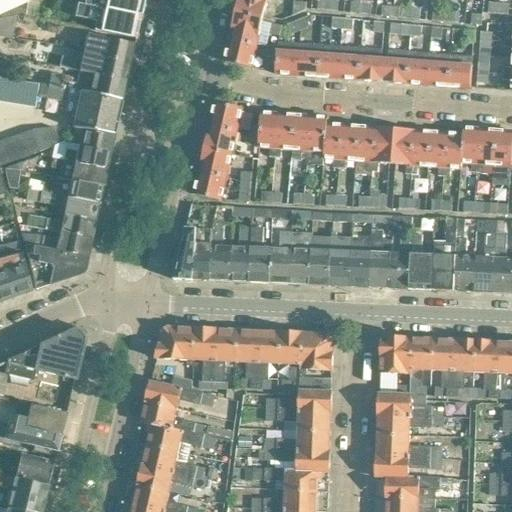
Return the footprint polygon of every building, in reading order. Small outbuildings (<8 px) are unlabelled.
[(0,0),(0,20),(18,15),(25,14),(27,2),(30,0),(0,0)] [(143,0),(78,0),(78,4),(75,17),(96,22),(95,29),(94,31),(135,40),(143,0)] [(263,17),(267,0),(238,0),(236,10),(263,17)] [(328,10),(329,0),(318,0),(318,9),(328,10)] [(339,11),(340,1),(333,0),(329,0),(328,10),(339,11)] [(354,0),(354,2),(352,2),(351,13),(362,14),(363,3),(363,0),(354,0)] [(427,20),(428,0),(421,0),(421,8),(412,8),(411,18),(427,20)] [(293,16),(307,9),(308,2),(294,1),(293,16)] [(499,14),(500,3),(490,2),(489,13),(499,14)] [(371,15),(372,4),(363,3),(362,14),(371,15)] [(509,15),(510,4),(500,3),(499,14),(509,15)] [(393,17),(395,7),(383,6),(382,16),(393,17)] [(411,18),(412,8),(395,7),(393,17),(411,18)] [(263,17),(236,10),(231,32),(232,32),(230,39),(257,46),(263,17)] [(448,22),(450,11),(434,10),(433,21),(448,22)] [(460,23),(461,12),(450,11),(448,22),(460,23)] [(482,25),(483,15),(473,14),(472,25),(482,25)] [(0,35),(12,37),(18,15),(0,20),(0,35)] [(311,26),(307,17),(307,16),(297,20),(302,30),(311,26)] [(343,29),(344,18),(334,17),(333,28),(343,29)] [(353,30),(354,19),(354,18),(344,18),(343,29),(353,30)] [(302,30),(297,20),(288,24),(292,34),(302,30)] [(384,33),(385,22),(375,21),(374,32),(384,33)] [(281,36),(283,26),(273,23),(271,33),(281,36)] [(412,36),(413,24),(392,23),(391,34),(412,36)] [(421,36),(422,26),(422,25),(413,24),(412,36),(421,36)] [(511,41),(511,24),(500,24),(500,31),(506,31),(506,41),(511,41)] [(442,39),(443,27),(433,27),(432,37),(442,39)] [(474,42),(475,31),(465,30),(464,41),(474,42)] [(491,45),(492,32),(482,32),(481,44),(491,45)] [(129,64),(134,45),(87,34),(83,53),(92,56),(129,64)] [(252,69),(257,46),(230,39),(225,63),(252,69)] [(297,76),(300,45),(280,44),(279,46),(278,64),(277,74),(297,76)] [(490,58),(491,45),(481,44),(480,57),(490,58)] [(278,58),(279,46),(268,45),(267,57),(278,58)] [(318,78),(321,47),(300,45),(297,76),(318,78)] [(339,79),(341,48),(321,47),(318,78),(339,79)] [(360,81),(362,50),(341,48),(339,79),(360,81)] [(387,83),(389,58),(383,58),(383,51),(362,50),(360,81),(387,83)] [(408,84),(410,53),(389,52),(389,58),(387,83),(408,84)] [(125,83),(129,64),(92,56),(83,53),(79,73),(84,74),(125,83)] [(429,86),(431,55),(410,53),(408,84),(429,86)] [(450,88),(452,57),(431,55),(429,86),(450,88)] [(75,71),(77,60),(62,56),(59,67),(75,71)] [(470,89),(473,58),(452,57),(450,88),(470,89)] [(489,70),(490,58),(480,57),(479,70),(489,70)] [(488,83),(489,70),(479,70),(478,83),(488,83)] [(37,83),(37,84),(43,86),(49,87),(48,90),(60,92),(63,82),(64,76),(51,73),(40,71),(37,83)] [(121,102),(125,83),(84,74),(79,73),(76,85),(81,86),(80,93),(121,102)] [(0,78),(0,102),(5,104),(9,80),(0,78)] [(9,80),(5,104),(15,105),(19,82),(9,80)] [(19,82),(15,105),(25,107),(29,84),(19,82)] [(114,136),(121,102),(80,93),(81,86),(76,85),(63,82),(60,92),(48,90),(49,87),(43,86),(39,85),(35,108),(43,110),(46,98),(65,102),(63,112),(75,115),(73,127),(76,128),(114,136)] [(29,84),(25,107),(35,108),(39,85),(29,84)] [(237,132),(242,109),(216,103),(210,126),(237,132)] [(275,156),(278,114),(263,113),(262,124),(261,135),(260,145),(260,148),(271,149),(270,156),(275,156)] [(292,151),(295,116),(278,114),(275,156),(281,157),(282,150),(292,151)] [(308,152),(311,117),(295,116),(292,151),(303,151),(303,159),(307,159),(308,152)] [(324,166),(325,160),(327,124),(328,118),(311,117),(308,152),(307,165),(324,166)] [(251,124),(250,134),(261,135),(262,124),(251,124)] [(341,168),(344,125),(327,124),(325,160),(334,160),(334,168),(341,168)] [(357,175),(357,170),(360,127),(344,125),(341,168),(340,174),(357,175)] [(232,155),(237,132),(210,126),(209,133),(208,133),(205,149),(232,155)] [(373,171),(377,128),(360,127),(357,170),(367,170),(364,191),(360,191),(359,207),(371,207),(372,190),(371,190),(373,171)] [(34,130),(33,130),(41,152),(49,149),(59,143),(54,128),(34,130)] [(110,154),(114,136),(76,128),(72,144),(79,145),(79,147),(110,154)] [(390,163),(392,129),(377,128),(373,171),(378,172),(379,163),(390,163)] [(478,172),(481,130),(464,128),(464,135),(462,164),(472,164),(471,172),(478,172)] [(412,174),(416,131),(392,129),(390,163),(407,165),(406,173),(412,174)] [(33,130),(22,134),(30,156),(41,152),(33,130)] [(496,166),(498,131),(481,130),(478,172),(483,172),(484,165),(494,166),(496,166)] [(429,167),(432,132),(416,131),(412,174),(417,174),(419,167),(429,167)] [(511,185),(511,171),(511,132),(498,131),(496,166),(494,166),(493,184),(511,185)] [(445,176),(448,134),(432,132),(429,167),(439,168),(439,175),(445,176)] [(22,134),(11,138),(19,160),(30,156),(22,134)] [(250,134),(249,144),(260,145),(261,135),(250,134)] [(462,164),(464,135),(448,134),(445,176),(450,176),(451,169),(462,170),(462,164)] [(11,138),(0,142),(8,164),(19,160),(11,138)] [(0,142),(0,166),(8,164),(0,142)] [(106,172),(110,154),(79,147),(78,151),(66,149),(64,160),(63,163),(106,172)] [(232,155),(205,149),(201,164),(202,164),(200,172),(226,178),(232,155)] [(63,163),(64,160),(53,158),(52,169),(60,170),(58,181),(70,183),(102,190),(106,172),(63,163)] [(4,168),(4,169),(20,171),(25,171),(27,160),(4,168)] [(17,188),(20,171),(4,169),(9,188),(17,188)] [(221,200),(226,178),(200,172),(195,194),(194,194),(194,195),(222,202),(222,200),(221,200)] [(251,187),(253,172),(242,172),(240,186),(251,187)] [(319,189),(318,176),(300,178),(301,191),(319,189)] [(98,207),(102,190),(70,183),(58,181),(57,184),(52,183),(44,184),(43,191),(28,189),(27,193),(55,198),(98,207)] [(250,201),(251,187),(240,186),(239,201),(250,201)] [(387,208),(387,198),(380,197),(380,191),(372,190),(371,207),(387,208)] [(272,203),(272,192),(262,192),(262,202),(272,203)] [(282,204),(282,193),(272,192),(272,203),(282,204)] [(98,207),(55,198),(27,193),(26,200),(64,207),(63,214),(64,214),(63,218),(95,224),(98,207)] [(304,204),(305,194),(294,193),(294,204),(304,204)] [(314,205),(315,194),(305,194),(304,204),(314,205)] [(337,195),(327,195),(326,205),(336,206),(337,195)] [(346,206),(347,196),(337,195),(336,206),(346,206)] [(410,209),(410,199),(400,198),(399,208),(410,209)] [(419,209),(420,199),(410,199),(410,209),(419,209)] [(442,211),(443,200),(432,200),(432,210),(442,211)] [(452,212),(452,201),(443,200),(442,211),(452,212)] [(475,213),(476,202),(465,202),(464,212),(475,213)] [(492,214),(493,203),(476,202),(475,213),(492,214)] [(507,215),(508,204),(493,203),(492,214),(507,215)] [(252,217),(252,208),(234,207),(233,215),(252,217)] [(273,218),(273,209),(252,208),(252,217),(273,218)] [(293,211),(273,209),(273,218),(292,219),(293,211)] [(312,220),(312,211),(293,211),(292,219),(312,220)] [(332,221),(332,213),(312,211),(312,220),(332,221)] [(350,222),(350,213),(332,213),(332,221),(350,222)] [(371,223),(371,215),(350,213),(350,222),(371,223)] [(95,224),(63,218),(55,216),(55,220),(28,214),(26,226),(60,232),(59,235),(91,242),(95,224)] [(371,215),(371,223),(382,224),(383,215),(371,215)] [(411,225),(412,217),(393,216),(392,224),(411,225)] [(454,292),(457,219),(446,219),(446,242),(435,242),(435,254),(430,254),(428,291),(454,292)] [(474,293),(475,256),(466,256),(467,238),(465,238),(465,220),(457,219),(454,292),(474,293)] [(188,220),(175,280),(193,281),(198,245),(196,245),(197,230),(203,230),(204,222),(188,220)] [(213,231),(212,282),(231,283),(232,246),(223,246),(225,224),(214,223),(212,231),(213,231)] [(475,256),(474,293),(493,294),(496,233),(497,233),(497,224),(487,224),(487,232),(485,232),(485,257),(475,256)] [(249,283),(252,228),(241,227),(239,247),(232,246),(231,283),(249,283)] [(269,284),(271,248),(263,247),(264,228),(252,228),(249,283),(269,284)] [(213,231),(212,231),(203,230),(197,230),(196,245),(198,245),(193,281),(212,282),(213,231)] [(390,290),(391,253),(392,240),(383,240),(383,230),(373,230),(372,242),(370,242),(368,289),(390,290)] [(289,285),(291,232),(281,232),(280,248),(271,248),(269,284),(289,285)] [(311,236),(312,236),(313,233),(291,232),(289,285),(309,286),(311,236)] [(347,288),(350,237),(337,237),(337,233),(332,232),(332,237),(331,237),(329,287),(347,288)] [(496,233),(493,294),(511,294),(511,257),(506,257),(507,233),(497,233),(496,233)] [(91,242),(59,235),(58,239),(35,234),(22,234),(25,247),(87,261),(91,242)] [(428,291),(430,254),(422,254),(423,235),(411,235),(411,237),(409,290),(428,291)] [(331,237),(312,236),(311,236),(309,286),(329,287),(331,237)] [(368,289),(370,242),(352,241),(353,238),(350,237),(347,288),(368,289)] [(409,290),(411,237),(401,237),(400,253),(391,253),(390,290),(409,290)] [(32,293),(24,264),(19,241),(0,246),(0,248),(0,251),(0,257),(5,273),(7,273),(14,299),(32,293)] [(85,271),(87,261),(25,247),(35,290),(82,274),(85,271)] [(0,304),(14,299),(7,273),(5,273),(0,257),(0,251),(0,248),(0,304)] [(79,362),(81,354),(86,334),(79,328),(77,329),(59,337),(36,348),(31,350),(6,362),(7,364),(5,374),(33,380),(35,370),(74,380),(78,363),(79,364),(79,362)] [(194,360),(195,330),(169,328),(168,328),(163,332),(163,333),(161,343),(160,345),(156,360),(188,360),(188,365),(194,365),(194,360)] [(214,389),(217,330),(195,330),(194,360),(203,361),(203,381),(199,381),(199,388),(214,389)] [(237,362),(238,331),(217,330),(214,389),(228,390),(228,382),(225,382),(226,362),(237,362)] [(258,389),(260,332),(238,331),(237,362),(247,362),(246,378),(243,378),(243,388),(258,389)] [(280,364),(282,333),(260,332),(258,389),(271,390),(272,379),(268,379),(269,363),(280,364)] [(301,382),(304,334),(282,333),(280,364),(290,365),(289,379),(289,382),(301,382)] [(333,371),(334,348),(334,340),(329,335),(304,334),(301,382),(301,385),(301,391),(332,392),(332,378),(307,377),(307,371),(333,371)] [(411,376),(413,339),(387,338),(381,343),(380,373),(380,375),(411,376)] [(411,376),(411,395),(412,395),(412,396),(427,396),(427,386),(422,386),(423,370),(433,371),(434,340),(413,339),(411,376)] [(453,397),(455,340),(434,340),(433,371),(443,371),(442,387),(436,387),(435,396),(453,397)] [(475,372),(476,341),(455,340),(453,397),(474,398),(474,388),(464,388),(465,372),(475,372)] [(495,399),(497,342),(476,341),(475,372),(485,373),(484,388),(474,388),(474,398),(495,399)] [(511,374),(511,342),(497,342),(495,399),(511,400),(511,392),(511,389),(507,390),(507,374),(511,374)] [(175,377),(172,387),(190,392),(193,381),(175,377)] [(284,390),(299,391),(301,391),(301,385),(301,382),(289,382),(289,379),(282,379),(282,390),(284,390)] [(200,405),(203,395),(190,392),(172,387),(152,383),(151,382),(147,402),(178,410),(180,401),(200,405)] [(332,413),(333,392),(332,392),(301,391),(299,391),(299,400),(280,399),(280,411),(331,413),(332,413)] [(412,396),(412,395),(411,395),(380,394),(379,394),(379,416),(432,417),(432,406),(412,405),(412,396)] [(203,395),(200,405),(212,408),(215,397),(210,396),(203,395)] [(267,398),(266,411),(280,411),(280,399),(267,398)] [(12,427),(11,433),(23,436),(25,429),(60,438),(66,414),(17,402),(11,427),(12,427)] [(197,423),(176,418),(178,410),(147,402),(146,403),(147,403),(142,424),(149,425),(194,436),(197,423)] [(432,406),(432,417),(443,418),(443,406),(432,406)] [(511,409),(503,409),(503,423),(511,422),(511,409)] [(266,411),(266,420),(279,421),(280,411),(266,411)] [(330,433),(331,413),(280,411),(279,421),(298,421),(298,432),(330,433)] [(431,427),(432,417),(379,416),(378,437),(410,438),(411,427),(431,427)] [(432,417),(431,427),(443,427),(443,418),(432,417)] [(511,422),(503,423),(503,432),(511,432),(511,422)] [(197,423),(194,436),(205,438),(206,437),(206,435),(208,426),(197,423)] [(56,452),(60,438),(25,429),(23,436),(11,433),(12,427),(11,427),(0,424),(0,443),(1,444),(8,446),(9,441),(56,452)] [(205,438),(194,436),(149,425),(147,433),(151,434),(148,446),(179,453),(182,442),(203,447),(205,438)] [(233,432),(208,426),(206,435),(231,441),(233,432)] [(330,453),(330,433),(298,432),(298,440),(278,439),(278,452),(330,453)] [(205,438),(203,447),(214,449),(216,440),(206,437),(205,438)] [(410,446),(410,438),(378,437),(378,456),(377,456),(377,458),(431,459),(431,447),(410,446)] [(265,439),(265,451),(278,452),(278,439),(265,439)] [(177,461),(179,453),(148,446),(144,466),(143,466),(195,478),(198,466),(177,461)] [(443,447),(431,447),(431,459),(443,460),(443,447)] [(265,451),(264,460),(277,461),(278,452),(265,451)] [(330,474),(330,453),(278,452),(277,461),(285,461),(284,469),(284,472),(322,473),(330,474)] [(511,452),(502,452),(502,464),(511,464),(511,452)] [(54,463),(20,455),(14,478),(48,487),(54,463)] [(431,468),(431,459),(377,458),(376,479),(387,479),(409,480),(409,476),(410,468),(431,468)] [(443,460),(431,459),(431,468),(443,468),(443,460)] [(195,478),(143,466),(139,486),(170,493),(173,482),(193,487),(195,478)] [(210,469),(198,466),(195,478),(207,481),(210,469)] [(253,468),(252,480),(267,480),(267,469),(253,468)] [(322,481),(322,473),(284,472),(284,469),(267,469),(267,480),(285,481),(285,489),(285,492),(317,493),(318,481),(322,481)] [(502,473),(490,473),(490,486),(502,486),(502,473)] [(511,486),(511,473),(502,473),(502,486),(511,486)] [(14,511),(41,511),(48,487),(14,478),(0,474),(0,486),(11,490),(6,510),(14,511)] [(441,489),(441,478),(409,476),(409,480),(387,479),(386,499),(387,499),(420,500),(420,489),(441,489)] [(207,481),(195,478),(193,487),(205,489),(207,481)] [(441,478),(441,489),(453,490),(453,478),(441,478)] [(168,501),(170,493),(139,486),(139,487),(134,506),(159,511),(188,511),(190,506),(168,501)] [(502,486),(490,486),(490,496),(501,497),(502,486)] [(511,486),(502,486),(501,497),(511,497),(511,486)] [(282,511),(316,511),(317,493),(285,492),(285,501),(266,500),(265,511),(282,511)] [(419,508),(420,500),(387,499),(386,511),(440,511),(440,509),(419,508)] [(252,500),(252,511),(265,511),(266,500),(252,500)]
